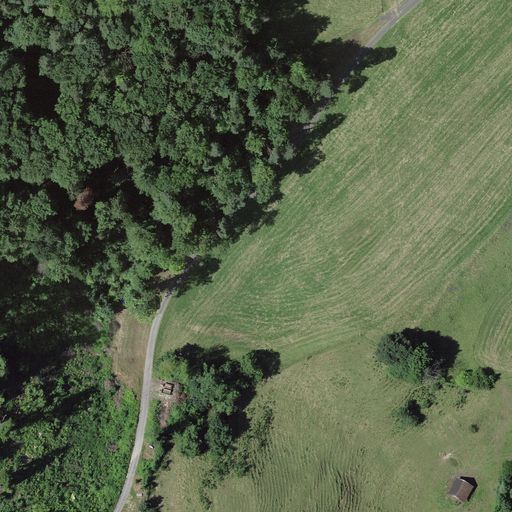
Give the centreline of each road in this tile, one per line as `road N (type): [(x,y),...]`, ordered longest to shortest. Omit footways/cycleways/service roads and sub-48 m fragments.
road 1 (track): [(113,511),(176,287),(222,221),(415,0)]
road 2 (track): [(401,10),(130,114),(0,118)]
